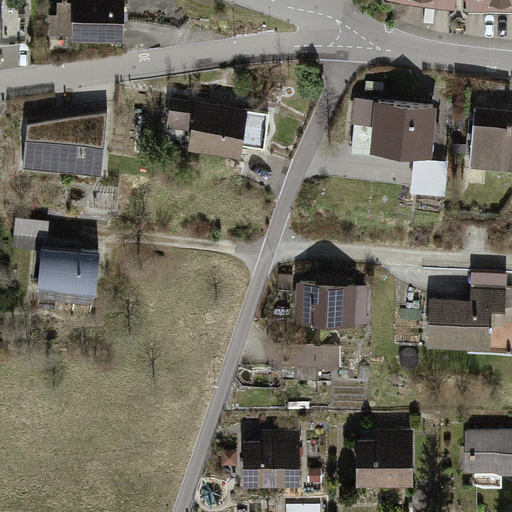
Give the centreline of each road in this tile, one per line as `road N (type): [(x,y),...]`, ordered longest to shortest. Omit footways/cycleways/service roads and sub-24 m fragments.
road 1 (residential): [(355,44),(231,51),(0,84)]
road 2 (residential): [(166,511),(266,251)]
road 3 (residential): [(266,251),(511,265)]
road 4 (residential): [(266,251),(355,44)]
road 5 (residential): [(355,44),(511,63)]
